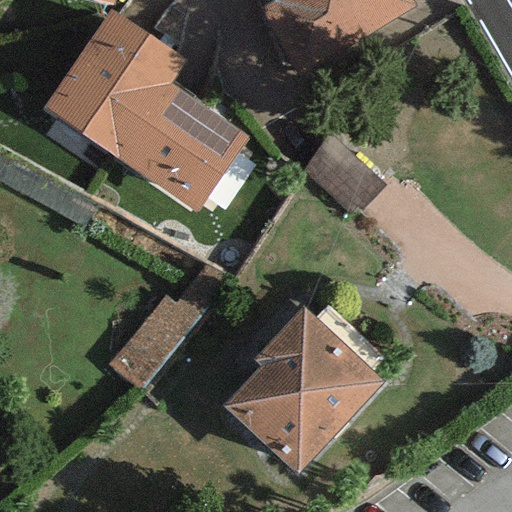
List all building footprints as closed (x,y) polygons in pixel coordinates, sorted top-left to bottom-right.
[(399,0),(252,0),(297,89),(414,31),(399,0)] [(108,10),(36,112),(191,216),(244,137),(165,84),(183,58),(108,10)] [(326,139),(297,175),(351,219),(381,183),(326,139)] [(162,289),(105,362),(137,387),(194,314),(162,289)] [(384,384),(303,312),(212,415),(293,487),(384,384)]
